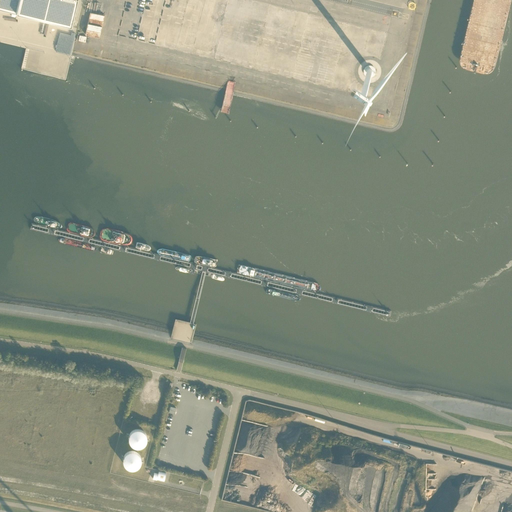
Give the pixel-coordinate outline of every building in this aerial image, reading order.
[(0,0),(0,9),(71,27),(77,0),(0,0)] [(91,13),(86,40),(93,41),(94,36),(103,38),(102,44),(109,45),(110,40),(116,41),(119,25),(120,18),(91,13)] [(132,430),(132,446),(149,446),(149,430),(132,430)] [(142,450),(125,454),(129,470),(146,465),(142,450)] [(166,473),(159,471),(157,479),(164,480),(166,473)]
